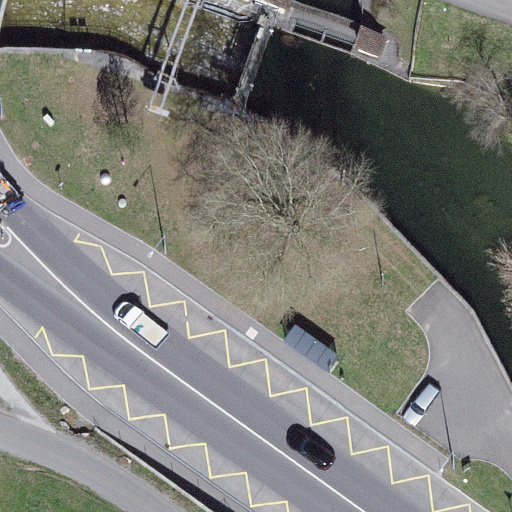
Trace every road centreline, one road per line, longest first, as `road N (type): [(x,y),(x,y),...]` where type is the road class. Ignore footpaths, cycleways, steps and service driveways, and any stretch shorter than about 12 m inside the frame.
road 1 (secondary): [(0,234),(84,305),(372,511)]
road 2 (unclassified): [(0,426),(92,465),(154,511)]
